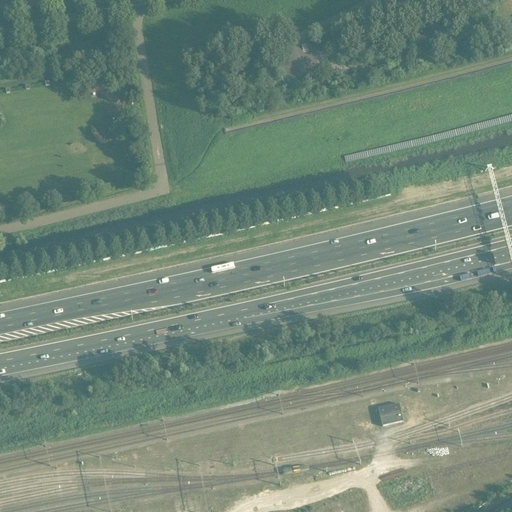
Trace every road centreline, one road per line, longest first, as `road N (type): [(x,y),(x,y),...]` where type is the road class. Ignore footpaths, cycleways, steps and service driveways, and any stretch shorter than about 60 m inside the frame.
road 1 (motorway): [(511,207),(0,324)]
road 2 (motorway): [(0,364),(511,249)]
road 3 (unclassified): [(0,229),(157,184),(136,20),(146,0)]
